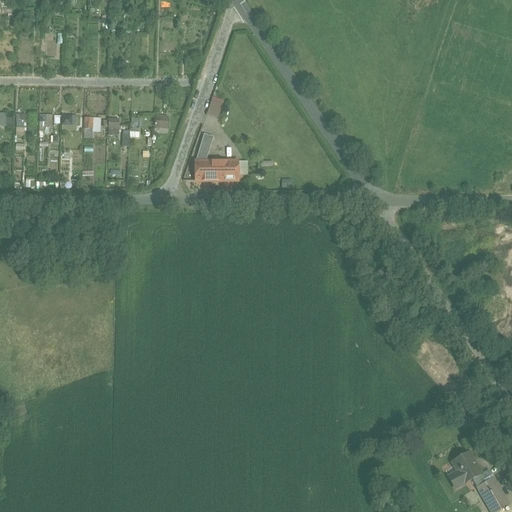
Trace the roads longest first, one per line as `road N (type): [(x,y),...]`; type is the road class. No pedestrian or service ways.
road 1 (unclassified): [(373,200),(511,406)]
road 2 (unclassified): [(240,0),(373,200)]
road 3 (residential): [(173,199),(237,0)]
road 4 (unclassified): [(173,199),(373,200)]
road 5 (unclassified): [(0,200),(173,199)]
road 6 (unclassified): [(373,200),(511,201)]
